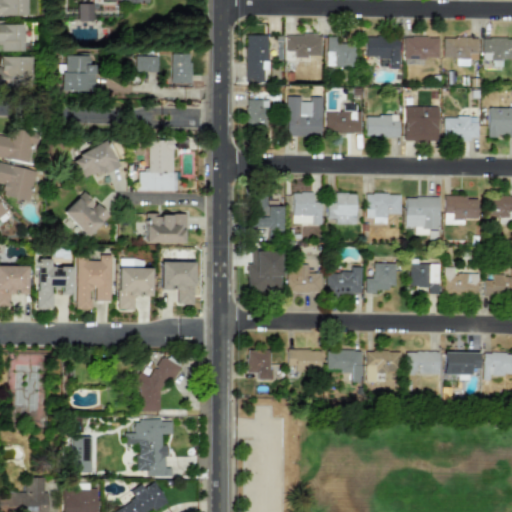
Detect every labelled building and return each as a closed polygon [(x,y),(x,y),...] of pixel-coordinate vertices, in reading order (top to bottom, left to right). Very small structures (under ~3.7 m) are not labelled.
[(0,0),(0,15),(26,15),(26,0),(0,0)] [(75,21),(90,21),(90,3),(75,4),(75,21)] [(0,51),(21,51),(20,22),(0,23),(0,51)] [(94,40),(94,29),(70,30),(70,41),(94,40)] [(243,80),(261,81),(261,69),(265,69),(266,34),(243,34),(243,80)] [(283,34),(284,51),(292,51),(292,56),(319,56),(319,34),(283,34)] [(324,65),(353,66),(353,45),(336,45),(336,36),(325,36),(324,65)] [(363,56),(387,57),(386,68),(397,68),(397,37),(363,36),(363,56)] [(437,37),(402,36),(401,57),(436,58),(437,37)] [(475,60),(476,37),(441,36),(440,57),(454,57),(454,65),(467,65),(467,60),(475,60)] [(511,37),(480,37),(479,59),(511,59),(511,37)] [(168,53),(169,83),(188,82),(188,53),(168,53)] [(59,91),(91,90),(91,54),(61,55),(62,71),(58,71),(59,91)] [(155,71),(155,55),(133,55),(132,71),(155,71)] [(29,56),(0,56),(0,87),(30,87),(29,56)] [(319,96),(308,96),(308,101),(298,101),(298,96),(284,96),(283,135),(318,135),(319,96)] [(264,99),(244,99),(244,128),(265,127),(264,99)] [(356,133),(357,104),(340,104),(340,112),(323,112),(323,132),(356,133)] [(401,140),(435,141),(436,107),(402,106),(401,140)] [(511,107),(485,107),(485,135),(511,135),(511,107)] [(396,115),(363,114),(362,136),(396,137),(396,115)] [(440,115),(440,139),(475,140),(475,116),(440,115)] [(0,158),(31,162),(35,132),(9,129),(9,137),(0,135),(0,158)] [(115,164),(103,140),(68,157),(80,181),(115,164)] [(171,191),(172,140),(146,140),(146,172),(136,172),(136,190),(171,191)] [(33,169),(0,163),(0,183),(0,184),(0,195),(28,201),(33,169)] [(105,215),(81,190),(59,211),(83,236),(105,215)] [(398,194),(398,214),(384,214),(384,224),(371,223),(371,218),(363,218),(364,194),(371,194),(371,192),(386,193),(386,194),(398,194)] [(290,223),(319,224),(319,202),(311,201),(311,193),(291,193),(290,223)] [(354,223),(333,222),(333,218),(325,218),(325,202),(333,202),(334,193),(354,194),(354,223)] [(476,198),(476,218),(462,218),(462,225),(442,225),(442,195),(465,195),(465,198),(476,198)] [(403,226),(436,227),(437,196),(414,196),(414,198),(403,197),(403,226)] [(511,196),(511,210),(506,210),(506,217),(494,217),(494,215),(484,215),(484,196),(511,196)] [(280,206),(265,206),(265,217),(250,217),(250,224),(265,224),(265,235),(280,235),(280,206)] [(182,243),(183,215),(143,214),(142,242),(182,243)] [(245,263),(253,263),(253,252),(280,252),(280,291),(245,291),(245,263)] [(107,300),(107,254),(96,254),(96,260),(84,260),(84,257),(73,257),(72,308),(88,308),(88,287),(92,287),(92,300),(107,300)] [(68,265),(47,265),(47,258),(33,257),(32,308),(49,308),(50,289),(59,289),(58,294),(67,294),(68,265)] [(318,291),(318,272),(305,272),(305,264),(298,264),(298,259),(285,259),(285,291),(318,291)] [(191,261),(158,261),(157,289),(172,289),(172,303),(191,304),(191,261)] [(364,293),(374,293),(374,290),(387,290),(387,285),(392,285),(392,263),(372,263),(372,278),(364,278),(364,293)] [(407,286),(425,286),(425,293),(437,293),(437,264),(407,263),(407,286)] [(0,305),(9,305),(9,294),(24,294),(24,265),(0,265),(0,305)] [(148,295),(149,267),(115,266),(113,308),(133,309),(134,295),(148,295)] [(358,267),(349,267),(349,271),(338,271),(338,274),(324,274),(324,293),(358,293),(358,267)] [(442,275),(455,275),(455,273),(468,273),(468,279),(477,279),(477,296),(442,296),(442,275)] [(511,277),(511,295),(482,295),(482,279),(491,279),(491,274),(503,274),(503,277),(511,277)] [(268,350),(244,350),(244,373),(255,373),(255,379),(269,379),(268,350)] [(286,350),(286,365),(292,365),(292,372),(319,371),(319,351),(308,351),(308,350),(286,350)] [(325,350),(325,370),(349,370),(349,382),(359,382),(359,352),(352,352),(352,350),(325,350)] [(363,351),(363,370),(398,371),(398,352),(386,351),(386,350),(371,350),(371,351),(363,351)] [(437,374),(436,351),(403,352),(403,374),(437,374)] [(477,352),(476,369),(468,369),(468,374),(442,374),(442,351),(477,352)] [(511,374),(481,374),(481,354),(489,354),(489,352),(505,352),(505,354),(511,354),(511,374)] [(156,410),(156,391),(162,380),(170,380),(177,366),(158,355),(146,376),(137,371),(135,373),(135,410),(156,410)] [(169,420),(130,419),(130,433),(122,432),(122,443),(134,443),(134,470),(144,470),(143,475),(168,476),(169,467),(163,467),(164,445),(158,445),(159,433),(168,433),(169,420)] [(88,435),(68,435),(68,472),(88,472),(88,435)] [(0,492),(0,509),(27,509),(26,511),(44,511),(44,477),(24,477),(24,492),(0,492)] [(145,511),(164,501),(151,481),(141,487),(138,483),(127,490),(131,498),(108,511),(145,511)] [(59,511),(93,511),(94,488),(86,488),(86,484),(75,484),(75,490),(60,489),(59,511)]
